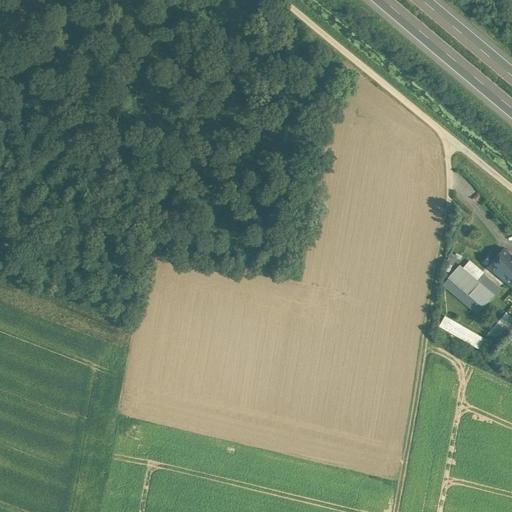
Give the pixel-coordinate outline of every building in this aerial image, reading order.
[(511,274),(511,255),(503,248),(494,258),(487,266),(506,282),(511,274)] [(489,254),(482,262),(487,266),(494,258),(489,254)] [(444,256),(442,266),(450,269),(453,258),(444,256)] [(480,282),(459,265),(448,277),(469,295),(480,282)] [(469,295),(448,277),(438,287),(476,317),(495,294),(480,282),(469,295)] [(511,318),(509,316),(488,340),(497,348),(511,331),(511,318)] [(443,323),(438,333),(481,355),(486,346),(443,323)]
